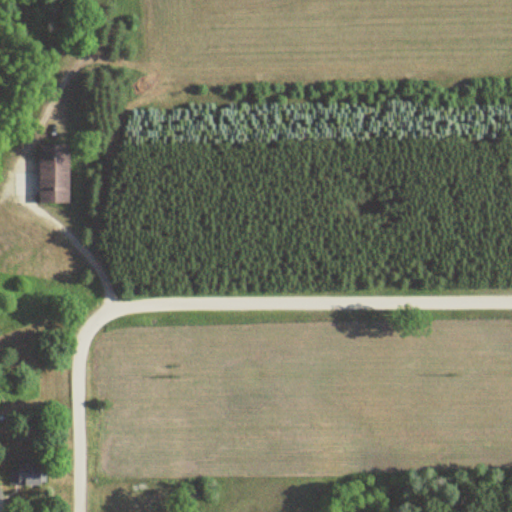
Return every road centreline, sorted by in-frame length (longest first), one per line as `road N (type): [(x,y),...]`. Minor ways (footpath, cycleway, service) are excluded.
road 1 (residential): [(511,301),(111,309)]
road 2 (residential): [(81,511),(81,354),(87,327),(111,309)]
